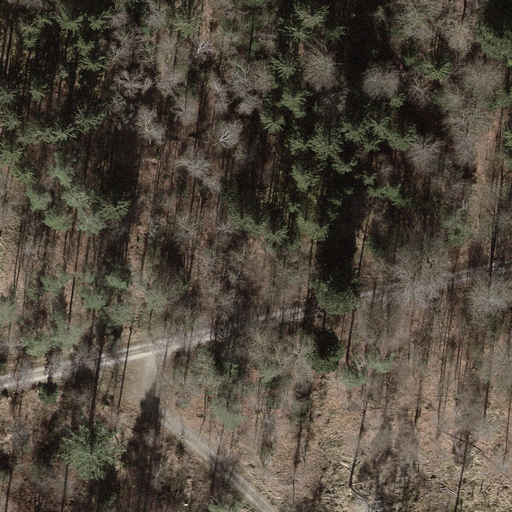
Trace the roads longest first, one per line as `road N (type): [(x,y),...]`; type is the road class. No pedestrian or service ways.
road 1 (track): [(109,360),(511,265)]
road 2 (track): [(258,511),(109,360)]
